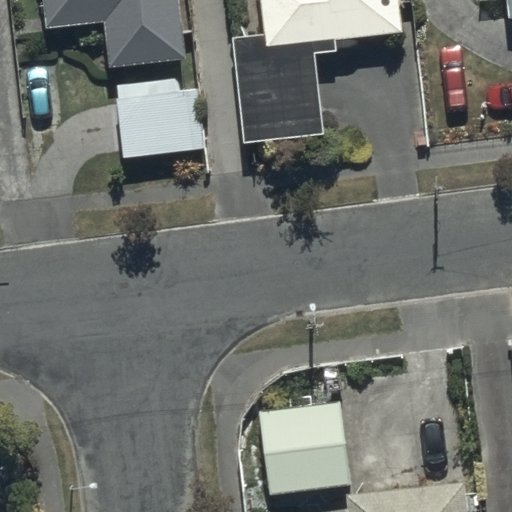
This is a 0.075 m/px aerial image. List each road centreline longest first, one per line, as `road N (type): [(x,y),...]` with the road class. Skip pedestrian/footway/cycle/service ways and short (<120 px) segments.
road 1 (residential): [(122,298),(511,248)]
road 2 (residential): [(122,298),(147,511)]
road 3 (residential): [(0,315),(122,298)]
